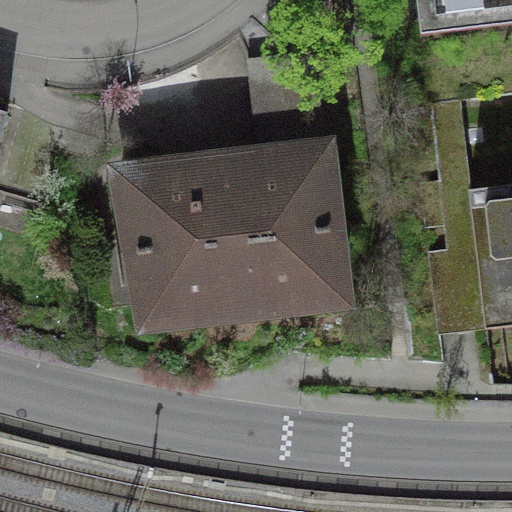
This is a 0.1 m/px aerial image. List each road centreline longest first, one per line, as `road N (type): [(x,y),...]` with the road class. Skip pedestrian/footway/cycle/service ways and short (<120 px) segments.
road 1 (secondary): [(511,455),(217,429),(0,383)]
road 2 (residential): [(189,0),(112,27),(0,21)]
